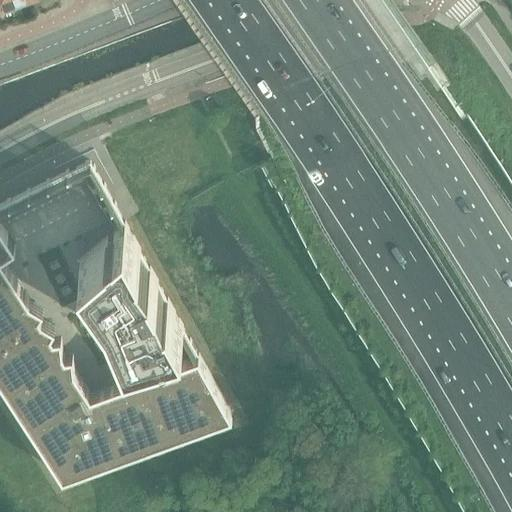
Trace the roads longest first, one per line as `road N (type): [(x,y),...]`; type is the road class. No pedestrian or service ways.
road 1 (motorway): [(229,0),(511,436)]
road 2 (unclassified): [(0,151),(391,0)]
road 3 (motorway): [(511,310),(307,0)]
